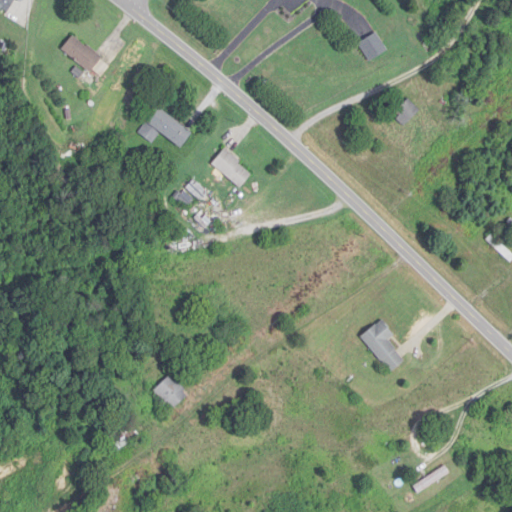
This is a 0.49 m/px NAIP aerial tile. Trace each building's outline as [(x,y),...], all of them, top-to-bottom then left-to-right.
[(0,0),(0,10),(9,15),(16,0),(0,0)] [(389,51),(378,34),(360,45),(371,63),(389,51)] [(64,50),(100,79),(111,66),(75,37),(64,50)] [(406,127),(422,111),(410,100),(395,115),(406,127)] [(162,132),(183,147),(194,132),(158,107),(140,133),(154,143),(162,132)] [(213,164),(242,188),(254,174),(226,149),(213,164)] [(389,342),(396,336),(383,321),(363,338),(394,373),(407,362),(389,342)] [(190,395),(172,376),(154,393),(173,412),(190,395)] [(415,487),(420,494),(451,474),(447,467),(415,487)]
